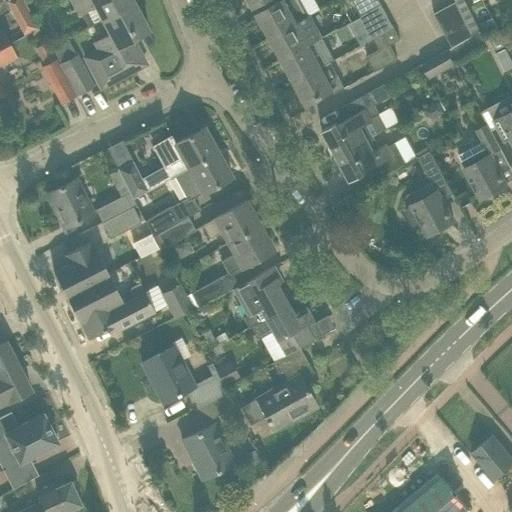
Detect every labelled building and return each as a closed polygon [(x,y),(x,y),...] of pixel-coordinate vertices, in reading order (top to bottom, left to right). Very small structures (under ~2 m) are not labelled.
[(100,21),(101,21),(134,3),(132,0),(69,0),(77,15),(80,14),(87,27),(100,21)] [(281,0),(258,13),(270,36),(309,15),(300,0),(281,0)] [(352,0),(361,16),(381,5),(378,0),(352,0)] [(464,0),(455,0),(456,1),(458,6),(461,11),(465,18),(467,22),(474,35),(460,42),(466,53),(485,42),(464,0)] [(433,13),(439,23),(461,11),(458,6),(456,1),(433,13)] [(134,3),(101,21),(107,34),(91,42),(95,49),(83,55),(100,88),(146,63),(133,38),(148,30),(134,3)] [(361,16),(374,39),(394,28),(381,5),(361,16)] [(439,23),(445,35),(467,22),(461,11),(439,23)] [(36,29),(28,15),(14,22),(22,36),(36,29)] [(270,36),(283,59),(308,45),(322,37),(309,15),(270,36)] [(452,47),(460,42),(474,35),(467,22),(445,35),(452,47)] [(0,47),(10,43),(3,28),(0,29),(0,47)] [(394,28),(374,39),(379,49),(366,56),(374,71),(397,59),(389,45),(400,39),(394,28)] [(283,59),(295,82),(321,68),(320,67),(334,60),(322,37),(308,45),(283,59)] [(10,43),(0,47),(0,96),(3,95),(0,88),(0,65),(17,57),(10,43)] [(447,50),(421,65),(428,78),(455,64),(447,50)] [(60,63),(67,76),(77,94),(93,85),(76,54),(60,63)] [(41,66),(61,102),(75,95),(55,59),(41,66)] [(321,68),(295,82),(307,104),(332,91),(334,93),(345,87),(338,75),(328,81),(321,68)] [(321,131),(335,155),(372,135),(373,136),(387,128),(379,113),(375,105),(392,95),(385,83),(347,104),(353,116),(338,124),(337,122),(321,131)] [(511,110),(493,120),(504,140),(511,137),(511,138),(511,110)] [(487,124),(475,130),(481,142),(457,155),(481,199),(506,184),(492,159),(502,154),(504,158),(506,157),(487,124)] [(165,167),(142,179),(148,190),(186,169),(218,151),(204,126),(175,142),(171,134),(153,144),(165,167)] [(372,135),(335,155),(349,182),(365,173),(364,171),(379,163),(385,174),(406,163),(395,143),(387,146),(386,143),(379,146),(373,136),(372,135)] [(98,151),(110,171),(121,165),(109,145),(98,151)] [(218,151),(186,169),(200,193),(231,176),(218,151)] [(417,158),(430,182),(407,195),(429,234),(453,221),(442,200),(453,194),(429,151),(417,158)] [(117,168),(125,183),(132,198),(148,190),(143,181),(132,160),(117,168)] [(54,208),(56,206),(66,226),(93,212),(76,178),(46,193),(54,208)] [(101,222),(129,207),(135,204),(132,198),(125,183),(115,188),(120,196),(95,209),(101,222)] [(219,232),(225,243),(259,224),(245,200),(201,225),(208,238),(219,232)] [(177,222),(169,206),(143,221),(152,236),(157,234),(177,222)] [(129,207),(101,222),(109,239),(138,224),(129,207)] [(187,216),(177,222),(157,234),(164,247),(195,230),(187,216)] [(259,224),(225,243),(231,254),(220,260),(228,273),(272,249),(259,224)] [(108,273),(96,250),(95,250),(90,241),(63,255),(68,264),(53,271),(65,295),(69,293),(108,273)] [(248,327),(251,325),(288,305),(276,284),(281,281),(272,266),(233,288),(242,302),(241,303),(247,314),(243,317),(248,327)] [(112,306),(122,301),(108,273),(69,293),(71,297),(67,299),(78,320),(98,309),(98,312),(102,309),(103,312),(112,307),(112,306)] [(190,292),(198,306),(228,290),(220,276),(190,292)] [(98,309),(78,320),(79,322),(80,321),(89,338),(112,327),(114,332),(154,311),(166,305),(173,318),(192,308),(179,283),(160,293),(156,285),(144,291),(123,302),(122,301),(112,306),(112,307),(103,312),(102,309),(98,312),(98,309)] [(270,331),(284,355),(284,356),(286,355),(299,347),(312,339),(304,324),(312,320),(305,307),(293,314),(288,305),(251,325),(258,339),(270,331)] [(198,335),(205,349),(217,343),(210,328),(198,335)] [(0,374),(18,365),(5,340),(0,342),(0,374)] [(194,409),(222,394),(226,392),(210,363),(206,365),(211,375),(195,383),(175,345),(142,362),(149,377),(153,375),(166,399),(185,390),(194,409)] [(284,356),(284,355),(271,362),(281,381),(256,396),(257,398),(238,408),(248,425),(266,415),(274,429),(316,406),(305,386),(301,388),(294,377),(293,377),(291,372),(308,363),(299,347),(286,355),(284,356)] [(214,369),(223,386),(240,377),(231,360),(214,369)] [(18,365),(0,374),(0,403),(7,399),(8,401),(30,390),(18,365)] [(222,394),(194,409),(204,428),(181,439),(189,453),(191,452),(203,474),(200,475),(202,478),(233,462),(211,418),(230,408),(222,394)] [(8,412),(0,416),(0,438),(13,464),(57,442),(55,438),(57,437),(53,420),(47,423),(42,413),(18,425),(10,410),(8,412)] [(472,451),(495,479),(511,464),(511,457),(492,434),(472,451)] [(443,477),(403,510),(404,511),(463,511),(469,508),(443,477)] [(66,511),(66,510),(80,504),(69,479),(54,486),(53,483),(35,491),(39,500),(14,511),(66,511)]
